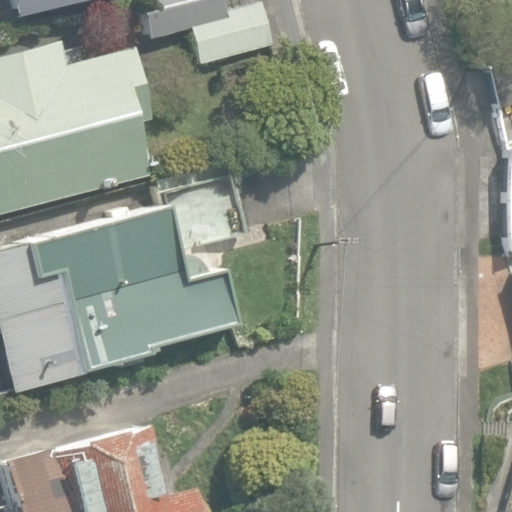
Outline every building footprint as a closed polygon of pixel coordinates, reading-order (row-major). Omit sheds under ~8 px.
[(1,0),(6,17),(79,0),(1,0)] [(186,26),(195,61),(267,43),(256,0),(252,0),(221,8),(219,0),(135,0),(145,36),(186,26)] [(0,209),(143,172),(128,118),(142,114),(124,46),(56,63),(50,39),(0,51),(0,209)] [(511,51),(480,59),(491,109),(511,103),(511,51)] [(0,242),(0,376),(3,389),(143,353),(140,342),(228,320),(215,267),(177,277),(169,247),(240,229),(222,159),(151,177),(157,203),(0,242)] [(194,511),(188,486),(156,494),(140,426),(0,458),(0,499),(2,511),(194,511)]
